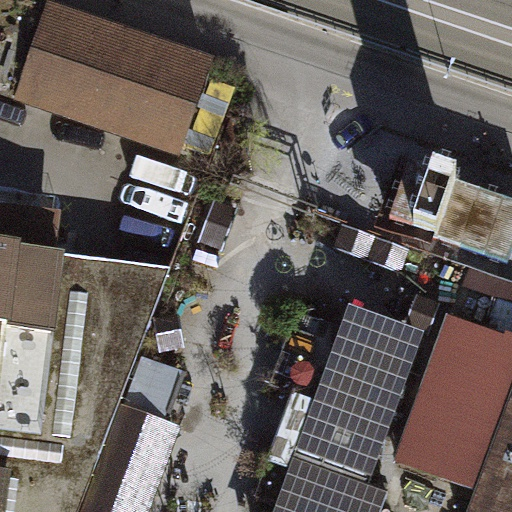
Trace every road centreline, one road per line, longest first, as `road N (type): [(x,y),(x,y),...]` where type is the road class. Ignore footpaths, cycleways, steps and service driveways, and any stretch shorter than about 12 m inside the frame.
road 1 (tertiary): [(169,0),(511,116)]
road 2 (primary): [(341,0),(511,58)]
